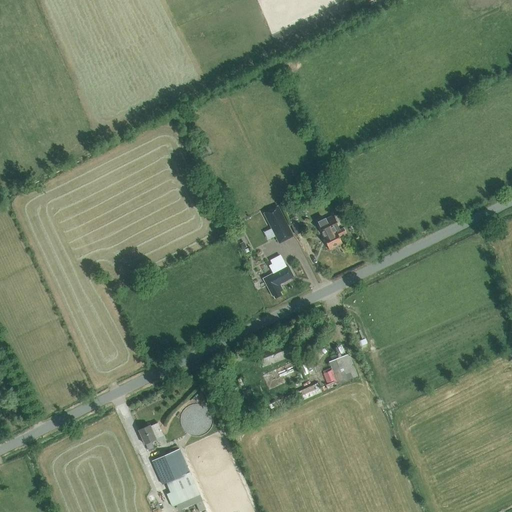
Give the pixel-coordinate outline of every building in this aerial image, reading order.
[(279,244),(294,237),(278,205),(263,213),(279,244)] [(317,224),(315,219),(320,231),(321,231),(324,238),(329,250),(342,244),(339,237),(346,234),(344,229),(340,230),(337,223),(332,211),(331,211),(333,216),(317,224)] [(304,232),(298,221),(291,224),(296,235),(304,232)] [(263,278),(272,296),(273,296),(275,299),(282,295),(280,292),(282,291),(279,285),(293,277),(288,266),(286,267),(280,256),(271,261),(273,264),(269,266),(273,273),(263,278)] [(282,359),(291,356),(290,353),(293,352),(290,344),(284,346),(283,344),(257,354),(262,367),(282,359)] [(340,358),(329,362),(339,384),(350,380),(340,358)] [(301,400),(323,392),(319,382),(297,391),(301,400)] [(145,445),(146,444),(149,451),(154,449),(151,442),(156,440),(150,425),(138,431),(145,445)] [(189,473),(179,449),(152,461),(162,485),(189,473)] [(199,495),(193,482),(178,490),(167,495),(172,507),(183,502),(199,495)]
